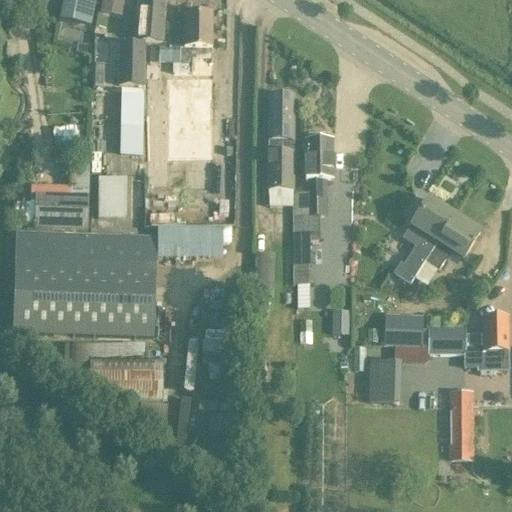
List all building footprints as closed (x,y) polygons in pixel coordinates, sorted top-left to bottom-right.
[(62,0),(57,25),(86,31),(92,1),(94,1),(94,0),(62,0)] [(123,0),(102,0),(100,16),(120,19),(123,0)] [(137,0),(134,43),(144,43),(161,45),(164,0),(137,0)] [(165,187),(166,172),(211,172),(212,62),(210,62),(209,52),(210,18),(182,17),(182,51),(178,51),(158,50),(145,49),(144,67),(144,81),(148,81),(148,187),(165,187)] [(143,83),(144,43),(134,43),(122,43),(121,82),(122,82),(143,83)] [(102,88),(103,66),(94,66),(93,88),(102,88)] [(143,83),(122,82),(120,156),(142,157),(143,83)] [(267,144),(267,155),(266,195),(293,195),(293,155),(292,155),(292,145),(293,99),(268,99),(267,144)] [(331,182),(331,143),(328,143),(328,137),(307,137),(307,143),(304,143),(304,182),(304,196),(292,196),(292,289),(306,289),(306,269),(308,269),(308,244),(318,244),(318,219),(325,219),(324,182),(331,182)] [(13,228),(33,229),(33,230),(86,231),(88,165),(70,164),(69,197),(35,196),(34,204),(14,204),(13,228)] [(124,221),(124,180),(97,180),(96,221),(124,221)] [(400,268),(393,278),(409,288),(415,278),(424,265),(453,218),(427,201),(402,241),(415,249),(402,269),(400,268)] [(461,262),(479,235),(453,218),(424,265),(436,272),(444,262),(445,263),(450,255),(461,262)] [(156,243),(15,241),(13,342),(154,344),(156,243)] [(275,301),(277,256),(256,255),(254,301),(275,301)] [(205,318),(207,363),(220,363),(220,357),(233,356),(231,316),(205,318)] [(384,317),(382,349),(421,350),(422,319),(384,317)] [(464,337),(464,358),(464,372),(475,372),(475,375),(506,375),(506,322),(481,322),(481,337),(464,337)] [(348,337),(348,325),(331,325),(331,337),(348,337)] [(427,358),(464,358),(464,337),(464,328),(427,328),(427,358)] [(196,393),(203,343),(189,340),(181,391),(196,393)] [(161,404),(161,405),(165,405),(166,375),(161,375),(161,364),(88,363),(88,403),(161,404)] [(471,464),(472,395),(448,395),(448,463),(471,464)]
